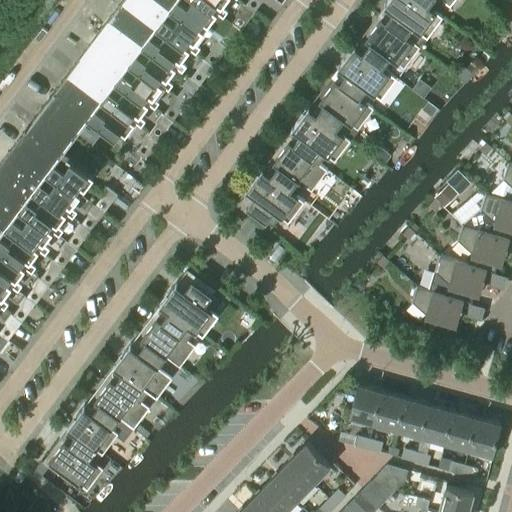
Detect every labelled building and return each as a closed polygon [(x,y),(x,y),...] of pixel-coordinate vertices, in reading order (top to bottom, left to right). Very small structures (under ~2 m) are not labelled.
[(144,41),(151,32),(157,23),(126,0),(121,0),(110,16),(144,41)] [(126,0),(157,23),(164,14),(171,5),(164,0),(126,0)] [(183,0),(174,0),(171,5),(181,12),(198,25),(203,19),(208,23),(217,11),(212,7),(202,0),(189,0),(187,3),(183,0)] [(434,9),(421,0),(386,0),(383,4),(384,5),(385,5),(393,10),(386,20),(385,21),(404,35),(405,35),(414,22),(428,33),(442,15),(434,9)] [(421,0),(434,9),(440,0),(448,0),(451,2),(452,0),(421,0)] [(245,17),(252,8),(244,2),(237,11),(245,17)] [(204,29),(198,25),(181,12),(174,21),(164,14),(157,23),(167,30),(184,44),(185,43),(189,37),(194,41),(204,29)] [(110,16),(96,34),(130,60),(137,50),(144,41),(110,16)] [(404,35),(385,21),(386,20),(381,17),(374,27),(371,24),(365,33),(368,35),(366,38),(370,41),(363,51),(363,52),(381,66),(382,66),(391,53),(405,64),(419,45),(405,35),(404,35)] [(231,36),(238,26),(230,20),(223,29),(231,36)] [(151,32),(144,41),(154,49),(171,62),(171,61),(175,56),(180,60),(190,47),(185,43),(184,44),(167,30),(160,40),(151,32)] [(96,34),(82,53),(116,78),(123,68),(130,60),(96,34)] [(217,54),(224,45),(216,39),(209,48),(217,54)] [(381,66),(363,52),(363,51),(355,45),(355,44),(354,43),(337,66),(338,67),(339,66),(347,72),(340,81),(339,82),(365,101),(374,89),(382,95),(396,76),(382,66),(381,66)] [(137,50),(130,60),(140,67),(157,80),(162,74),(167,78),(176,65),(171,61),(171,62),(154,49),(148,57),(137,50)] [(82,53),(69,71),(103,96),(110,87),(116,78),(82,53)] [(204,72),(211,63),(202,57),(196,66),(204,72)] [(459,61),(452,70),(464,80),(471,71),(459,61)] [(123,68),(116,78),(126,85),(143,98),(144,98),(148,92),(153,96),(163,84),(157,80),(140,67),(134,75),(123,68)] [(69,71),(55,89),(89,114),(103,96),(69,71)] [(190,90),(197,81),(189,75),(182,84),(190,90)] [(365,101),(339,82),(340,81),(335,78),(328,88),(325,86),(319,94),(322,97),(320,100),(324,103),(317,112),(317,113),(342,132),(351,119),(359,125),(373,107),(365,101)] [(420,78),(412,88),(423,97),(431,87),(420,78)] [(110,87),(103,96),(130,116),(134,110),(139,114),(149,102),(144,98),(143,98),(126,85),(120,94),(110,87)] [(55,89),(41,107),(75,133),(88,115),(89,114),(55,89)] [(176,108),(183,99),(175,93),(168,102),(176,108)] [(89,114),(88,115),(112,134),(113,133),(116,136),(121,129),(126,133),(135,120),(130,116),(103,96),(89,114)] [(342,132),(317,113),(317,112),(309,106),(309,105),(308,105),(291,127),(292,128),(293,127),(300,133),(293,143),(319,163),(319,162),(328,150),(336,156),(350,137),(342,132)] [(41,107),(28,126),(61,151),(62,151),(64,147),(75,133),(41,107)] [(163,127),(170,118),(161,112),(155,121),(163,127)] [(28,126),(14,144),(48,169),(61,151),(28,126)] [(149,145),(156,136),(148,130),(141,139),(149,145)] [(319,163),(293,143),(289,139),(281,149),(278,147),(272,156),(275,158),(273,161),(277,164),(271,173),(270,174),(296,194),(296,193),(305,181),(313,187),(327,168),(319,162),(319,163)] [(486,154),(492,147),(485,142),(480,148),(486,154)] [(14,144),(0,162),(34,187),(41,178),(48,169),(14,144)] [(382,146),(375,156),(384,162),(391,153),(382,146)] [(61,151),(48,169),(57,176),(75,189),(79,183),(85,187),(94,175),(68,155),(70,152),(64,147),(62,151),(61,151)] [(504,178),(490,193),(511,199),(511,162),(509,161),(508,160),(502,178),(504,178)] [(0,162),(0,190),(20,206),(28,196),(34,187),(0,162)] [(296,194),(270,174),(271,173),(263,168),(263,167),(262,166),(245,189),(246,190),(246,189),(254,195),(246,205),(273,225),(282,212),(290,218),(304,199),(296,193),(296,194)] [(41,178),(34,187),(44,195),(61,208),(61,207),(66,202),(71,206),(80,193),(75,189),(57,176),(50,185),(41,178)] [(108,200),(115,191),(107,184),(100,194),(108,200)] [(0,190),(0,218),(7,224),(14,214),(20,206),(0,190)] [(462,222),(462,223),(509,237),(508,238),(511,238),(511,199),(490,193),(486,192),(485,191),(479,209),(463,222),(462,222)] [(28,196),(20,206),(30,213),(47,226),(48,226),(52,220),(57,224),(67,211),(61,207),(61,208),(44,195),(38,203),(28,196)] [(435,210),(440,204),(434,198),(428,204),(435,210)] [(94,218),(101,209),(93,203),(86,212),(94,218)] [(14,214),(7,224),(16,231),(34,244),(38,238),(44,242),(53,229),(48,226),(47,226),(30,213),(24,221),(14,214)] [(81,236),(87,227),(79,221),(73,230),(81,236)] [(462,223),(457,240),(458,240),(471,251),(468,262),(467,262),(486,268),(485,268),(494,271),(497,264),(500,265),(508,238),(509,237),(462,223)] [(409,238),(414,232),(408,226),(402,232),(409,238)] [(0,232),(0,247),(2,249),(20,262),(25,256),(30,260),(39,248),(34,244),(16,231),(10,239),(0,232)] [(67,254),(74,245),(66,239),(59,248),(67,254)] [(0,276),(6,281),(7,280),(11,274),(16,278),(26,266),(20,262),(2,249),(0,252),(0,276)] [(434,270),(428,288),(445,292),(445,293),(463,299),(472,302),(474,295),(477,296),(485,268),(486,268),(467,262),(468,262),(440,254),(440,253),(439,253),(434,270)] [(383,266),(389,260),(382,254),(377,260),(383,266)] [(53,273),(60,264),(52,257),(45,267),(53,273)] [(361,275),(353,282),(360,291),(364,286),(365,280),(361,275)] [(0,294),(3,297),(12,284),(7,280),(6,281),(0,276),(0,294)] [(39,291),(46,282),(38,276),(31,285),(39,291)] [(219,297),(192,277),(185,288),(177,282),(177,281),(176,281),(160,303),(161,304),(169,309),(195,328),(195,329),(203,335),(216,316),(209,310),(219,297)] [(416,284),(411,301),(412,302),(425,313),(422,325),(449,333),(451,326),(455,327),(463,299),(445,293),(445,292),(428,288),(417,285),(418,284),(416,284)] [(26,309),(33,300),(25,294),(18,303),(26,309)] [(195,328),(169,309),(162,319),(157,315),(150,326),(147,323),(141,332),(144,334),(142,337),(146,340),(166,354),(165,355),(179,365),(193,347),(186,341),(195,329),(195,328)] [(12,327),(19,318),(11,312),(4,321),(12,327)] [(166,354),(146,340),(139,350),(131,344),(131,343),(130,342),(113,365),(115,366),(115,365),(122,371),(123,370),(149,390),(156,396),(170,378),(156,367),(165,355),(166,354)] [(149,390),(123,370),(122,371),(116,380),(111,377),(104,387),(101,385),(95,393),(98,396),(96,399),(100,402),(100,401),(120,416),(119,416),(133,427),(147,408),(139,403),(149,390)] [(374,421),(383,389),(358,382),(349,414),(374,421)] [(397,428),(406,396),(383,389),(374,421),(397,428)] [(421,434),(430,402),(406,396),(397,428),(421,434)] [(120,416),(100,401),(100,402),(93,411),(84,405),(85,405),(84,404),(67,427),(68,427),(69,427),(76,432),(77,431),(103,451),(117,433),(110,428),(119,416),(120,416)] [(444,441),(453,409),(430,402),(421,434),(444,441)] [(468,447),(477,415),(453,409),(444,441),(468,447)] [(492,454),(501,422),(477,415),(468,447),(492,454)] [(103,451),(77,431),(76,432),(69,442),(65,438),(57,448),(54,446),(48,455),(51,457),(49,460),(87,489),(101,470),(94,464),(103,452),(103,451)] [(356,434),(353,444),(360,445),(367,447),(369,438),(356,434)] [(369,438),(367,447),(379,451),(382,441),(369,438)] [(427,453),(430,442),(420,439),(417,451),(416,450),(414,460),(426,464),(429,454),(427,453)] [(312,482),(330,464),(306,441),(289,459),(312,482)] [(414,460),(416,450),(403,447),(401,456),(414,460)] [(295,500),(312,482),(289,459),(271,477),(295,500)] [(461,473),(463,463),(451,460),(448,470),(461,473)] [(406,469),(386,463),(376,473),(394,490),(405,478),(408,469),(406,469)] [(474,477),(477,467),(463,463),(461,473),(474,477)] [(386,499),(394,490),(376,473),(368,481),(386,499)] [(272,511),(283,511),(295,500),(271,477),(254,494),(272,511)] [(368,481),(361,489),(360,490),(377,507),(386,499),(368,481)] [(437,511),(467,511),(473,491),(445,484),(438,511),(437,511)] [(335,504),(344,495),(337,488),(328,497),(335,504)] [(360,490),(351,499),(365,511),(372,511),(377,507),(360,490)] [(237,511),(272,511),(254,494),(237,511)] [(427,508),(429,498),(417,495),(415,505),(427,508)] [(323,511),(328,511),(335,504),(328,497),(318,507),(323,511)] [(347,511),(365,511),(351,499),(343,507),(347,511)]
